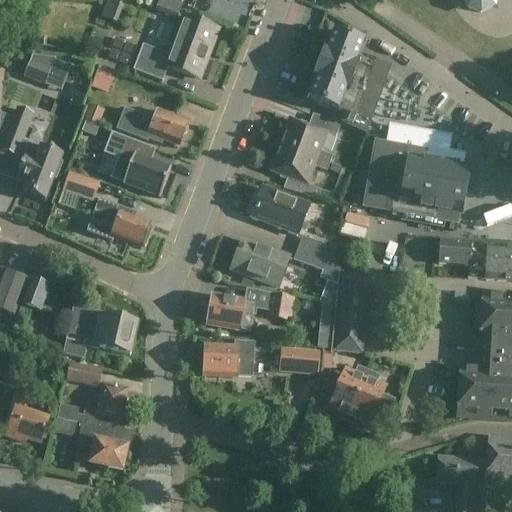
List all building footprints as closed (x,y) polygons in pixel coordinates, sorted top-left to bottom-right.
[(463,0),(468,10),(481,14),(492,8),(494,0),(463,0)] [(98,18),(113,23),(119,6),(105,1),(98,18)] [(143,46),(133,71),(162,82),(167,68),(196,79),(206,53),(210,54),(218,32),(183,18),(168,56),(143,46)] [(337,113),(333,122),(366,134),(390,69),(360,58),(364,46),(356,43),(358,38),(343,32),(341,38),(333,35),(325,54),(324,53),(321,60),(325,61),(319,76),(316,75),(313,82),(315,82),(307,102),(337,113)] [(45,87),(51,72),(30,64),(24,79),(45,87)] [(105,93),(112,73),(100,68),(92,89),(105,93)] [(85,124),(93,127),(100,111),(89,107),(83,123),(85,124)] [(158,112),(154,123),(144,119),(144,118),(125,110),(116,131),(148,143),(148,142),(162,147),(163,143),(178,148),(183,136),(186,135),(188,130),(186,127),(188,123),(158,112)] [(32,118),(16,112),(0,154),(23,162),(15,183),(26,187),(22,196),(44,205),(53,181),(55,182),(62,165),(59,164),(62,158),(22,144),(32,118)] [(289,121),(279,147),(329,166),(332,158),(320,154),(327,136),(335,139),(340,127),(312,117),(308,128),(289,121)] [(95,139),(98,129),(85,124),(82,134),(95,139)] [(159,200),(170,171),(169,171),(151,164),(146,162),(151,149),(111,134),(103,156),(117,161),(110,181),(123,186),(124,187),(124,186),(158,199),(159,200)] [(461,217),(469,171),(424,163),(426,153),(375,144),(363,209),(392,214),(391,217),(401,219),(401,223),(443,230),(444,224),(457,226),(459,216),(461,217)] [(329,166),(279,147),(269,173),(287,180),(283,190),(313,199),(317,190),(308,187),(314,169),(327,174),(329,166)] [(97,188),(70,179),(66,191),(93,200),(97,188)] [(263,190),(251,220),(296,238),(308,208),(263,190)] [(111,243),(112,240),(140,251),(142,247),(145,248),(148,238),(145,237),(150,226),(134,220),(136,216),(105,204),(98,202),(87,233),(111,243)] [(61,220),(78,229),(86,214),(69,205),(61,220)] [(347,215),(344,225),(367,231),(370,222),(347,215)] [(232,232),(252,234),(253,222),(233,221),(232,232)] [(302,240),(298,251),(327,263),(328,260),(332,251),(302,240)] [(351,241),(342,265),(356,270),(365,246),(351,241)] [(243,243),(231,273),(276,290),(288,260),(243,243)] [(485,281),(487,253),(471,252),(471,246),(440,244),(438,265),(468,268),(468,280),(485,281)] [(119,249),(117,260),(150,266),(152,256),(119,249)] [(332,251),(328,260),(337,263),(341,252),(333,249),(332,251)] [(511,251),(487,250),(487,253),(485,281),(485,282),(511,283),(511,251)] [(327,263),(298,251),(293,262),(323,274),(325,269),(327,263)] [(328,260),(327,263),(325,269),(338,274),(340,275),(340,274),(340,271),(335,269),(337,263),(328,260)] [(325,269),(323,274),(320,280),(336,286),(337,274),(338,274),(325,269)] [(3,271),(0,280),(0,312),(15,318),(29,280),(3,271)] [(340,288),(368,291),(369,277),(341,275),(340,288)] [(31,280),(21,306),(40,313),(50,287),(31,280)] [(340,288),(338,301),(367,304),(368,291),(340,288)] [(293,313),(295,302),(270,297),(266,322),(290,326),(291,321),(294,321),(296,313),(293,313)] [(460,370),(457,420),(511,423),(511,299),(482,298),(479,346),(482,346),(480,372),(460,370)] [(210,312),(206,314),(205,320),(208,322),(207,326),(251,334),(256,308),(243,305),(212,299),(210,312)] [(338,301),(337,314),(366,317),(367,304),(338,301)] [(324,306),(322,330),(332,331),(334,307),(324,306)] [(95,333),(133,341),(137,326),(86,314),(86,311),(73,308),(70,321),(83,324),(95,333)] [(337,314),(336,327),(364,330),(366,317),(337,314)] [(83,324),(70,321),(62,358),(83,363),(86,353),(128,363),(133,341),(95,333),(83,324)] [(336,327),(334,340),(363,343),(364,330),(336,327)] [(363,343),(334,340),(333,353),(362,356),(363,343)] [(253,379),(255,344),(237,344),(236,351),(204,350),(204,363),(200,365),(200,371),(203,373),(203,378),(235,379),(253,379)] [(1,355),(0,359),(0,379),(11,382),(17,358),(1,355)] [(321,358),(307,357),(296,356),(295,378),(318,380),(320,374),(321,358)] [(323,366),(322,373),(332,374),(333,358),(326,357),(323,366)] [(102,373),(70,367),(66,385),(99,392),(102,373)] [(347,423),(368,374),(358,369),(355,375),(345,371),(342,380),(330,375),(320,398),(332,403),(328,412),(338,416),(337,419),(347,423)] [(379,378),(368,374),(347,423),(357,428),(358,425),(368,429),(372,420),(384,425),(394,402),(382,397),(386,388),(376,384),(379,378)] [(118,432),(120,423),(127,391),(104,386),(98,415),(84,412),(83,420),(77,419),(79,411),(60,407),(57,421),(81,426),(115,433),(115,432),(118,432)] [(12,422),(6,438),(25,444),(25,441),(40,446),(48,421),(25,414),(31,397),(16,392),(7,420),(12,422)] [(55,423),(51,438),(59,440),(63,425),(55,423)] [(115,433),(81,426),(78,441),(95,445),(91,466),(121,472),(125,451),(129,452),(133,435),(118,432),(115,432),(115,433)] [(458,491),(468,491),(469,487),(484,488),(484,490),(511,490),(511,441),(489,439),(487,462),(438,459),(436,485),(458,486),(458,491)] [(466,511),(468,491),(458,491),(455,511),(466,511)]
